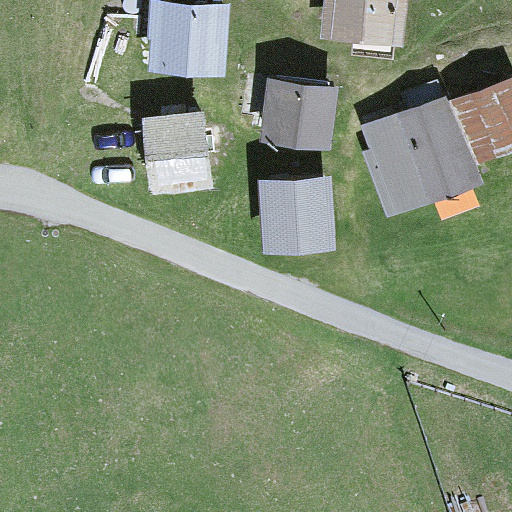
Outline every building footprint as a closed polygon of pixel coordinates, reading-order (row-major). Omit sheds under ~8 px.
[(235,0),(161,0),(161,77),(235,77),(235,0)] [(421,0),(338,0),(334,40),(417,49),(421,0)] [(349,84),(277,77),(271,141),(343,148),(349,84)] [(511,79),(463,99),(489,164),(511,154),(511,79)] [(463,99),(364,132),(394,219),(492,186),(489,164),(463,99)] [(218,105),(156,110),(162,191),(225,186),(218,105)] [(339,176),(273,181),(278,247),(345,242),(339,176)]
